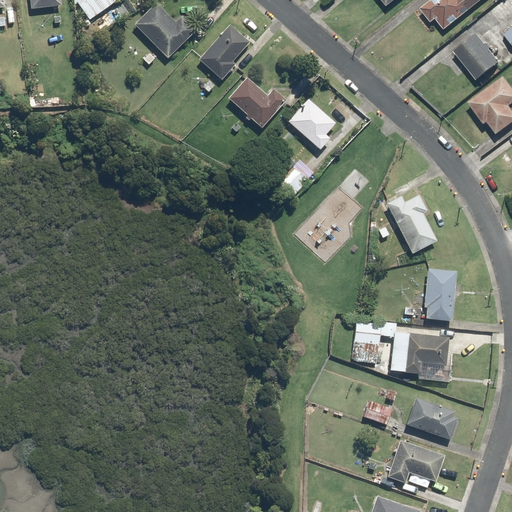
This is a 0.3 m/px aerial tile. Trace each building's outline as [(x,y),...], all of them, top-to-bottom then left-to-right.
[(61,7),(60,0),(31,0),(32,10),(61,7)] [(114,2),(111,0),(78,0),(77,1),(90,19),(114,2)] [(431,0),(421,8),(433,23),(437,19),(445,30),(484,0),(431,0)] [(511,3),(511,0),(501,0),(487,11),(493,18),(511,3)] [(135,25),(155,46),(142,59),(149,66),(162,53),(168,59),(197,29),(183,15),(176,22),(157,3),(135,25)] [(251,41),(231,24),(200,60),(215,74),(203,88),(210,93),(221,80),(223,81),(236,65),(233,62),(251,41)] [(476,33),(455,51),(479,79),(500,61),(476,33)] [(511,104),(511,84),(505,75),(469,104),(486,125),(489,123),(498,134),(511,122),(511,109),(510,106),(511,104)] [(249,78),(230,98),(246,114),(244,116),(250,121),(252,119),(262,129),(289,101),(275,88),(268,96),(249,78)] [(337,124),(309,99),(289,122),(321,151),(332,139),(327,135),(337,124)] [(290,200),(309,180),(293,164),(273,184),(290,200)] [(402,194),(386,202),(412,254),(438,241),(424,213),(429,210),(420,193),(405,201),(402,194)] [(452,320),(457,270),(428,267),(424,307),(427,307),(426,317),(452,320)] [(380,335),(394,337),(395,331),(396,323),(380,322),(380,324),(356,322),(352,361),(376,363),(375,370),(385,373),(387,348),(379,347),(380,335)] [(449,337),(395,331),(394,337),(391,370),(419,373),(418,379),(450,382),(453,354),(448,353),(449,337)] [(459,413),(414,398),(406,426),(451,440),(459,413)] [(392,409),(369,401),(364,417),(386,425),(392,409)] [(446,455),(400,439),(387,476),(406,483),(409,473),(437,483),(446,455)] [(377,494),(370,511),(420,511),(422,510),(377,494)]
